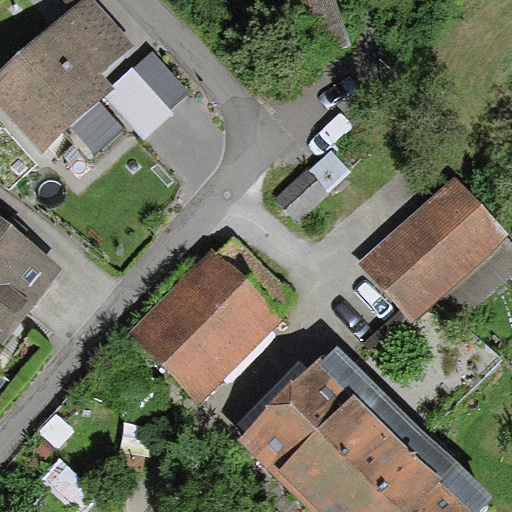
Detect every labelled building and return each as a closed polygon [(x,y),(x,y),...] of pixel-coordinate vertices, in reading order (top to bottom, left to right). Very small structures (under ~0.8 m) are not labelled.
[(61,0),(69,8),(0,69),(0,107),(40,153),(70,127),(100,101),(105,96),(115,87),(113,85),(103,74),(136,45),(95,0),(61,0)] [(332,0),(286,0),(307,58),(348,43),(332,0)] [(134,69),(170,110),(190,92),(153,51),(134,69)] [(115,87),(105,96),(144,140),(174,114),(170,110),(134,69),(132,67),(113,85),(115,87)] [(100,101),(70,127),(94,155),(124,128),(100,101)] [(300,220),(351,172),(331,150),(279,198),(300,220)] [(511,269),(511,245),(453,180),(359,264),(412,323),(449,290),(466,310),(511,269)] [(0,217),(0,340),(4,343),(63,268),(0,217)] [(276,311),(293,294),(232,235),(216,251),(211,246),(125,333),(199,406),(285,319),(276,311)] [(326,363),(321,359),(239,443),(311,511),(480,511),(492,500),(340,349),(326,363)]
